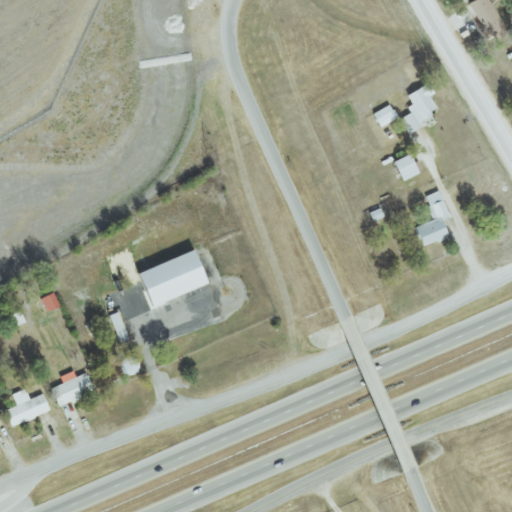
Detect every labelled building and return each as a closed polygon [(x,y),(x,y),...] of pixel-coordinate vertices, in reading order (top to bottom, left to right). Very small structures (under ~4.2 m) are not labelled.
[(472,0),(465,5),(487,38),(504,26),(485,0),(472,0)] [(405,134),(418,128),(415,121),(434,112),(427,96),(431,94),(426,84),(402,95),(410,112),(397,119),(405,134)] [(377,127),(394,120),(388,106),(371,113),(377,127)] [(390,161),(398,181),(415,174),(407,154),(390,161)] [(412,228),(419,247),(447,237),(441,220),(448,218),(438,191),(423,197),(432,220),(412,228)] [(133,271),(144,306),(202,287),(190,252),(133,271)] [(56,308),(51,293),(38,297),(42,311),(56,308)] [(126,340),(116,312),(106,316),(117,344),(126,340)] [(59,377),(62,384),(49,388),(56,406),(92,393),(85,373),(74,377),(72,372),(59,377)] [(15,406),(3,411),(10,427),(48,412),(41,394),(29,399),(25,389),(11,394),(15,406)]
